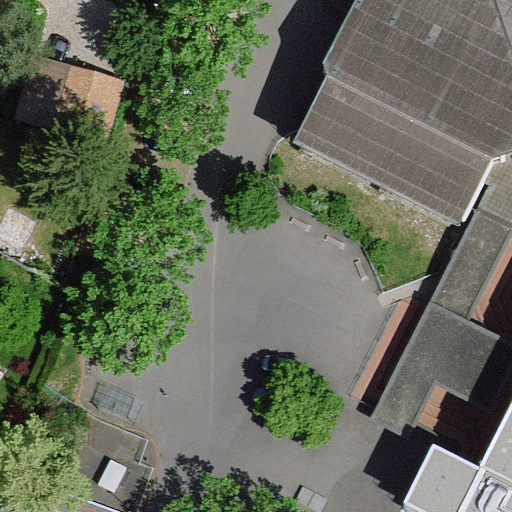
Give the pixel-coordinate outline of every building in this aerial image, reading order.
[(511,0),(363,0),(350,27),(299,130),(295,138),(460,222),(482,181),(492,187),(480,213),(511,229),(511,0)] [(125,91),(53,69),(35,125),(108,147),(125,91)] [(41,227),(12,211),(0,231),(0,248),(22,261),(41,227)] [(511,367),(511,348),(430,306),(376,412),(372,420),(408,439),(434,386),(488,414),(511,367)] [(511,511),(511,418),(464,511),(511,511)] [(439,511),(459,472),(406,445),(372,511),(439,511)]
